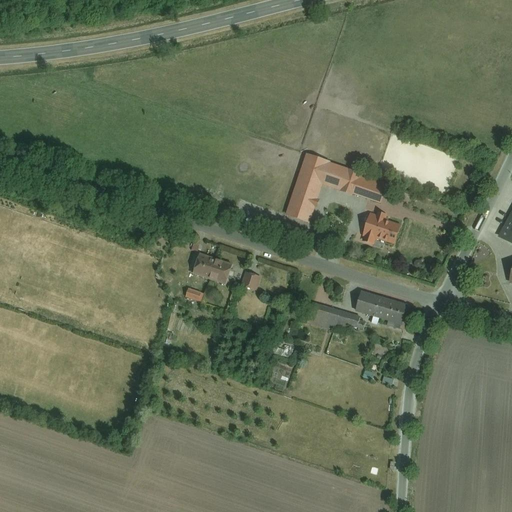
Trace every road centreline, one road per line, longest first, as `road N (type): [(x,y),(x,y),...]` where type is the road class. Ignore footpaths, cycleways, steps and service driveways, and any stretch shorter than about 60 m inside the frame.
road 1 (unclassified): [(440,301),(0,158)]
road 2 (secondary): [(307,0),(100,47),(0,58)]
road 3 (unclassified): [(400,511),(416,355),(440,301)]
road 4 (unclassified): [(440,301),(511,157)]
